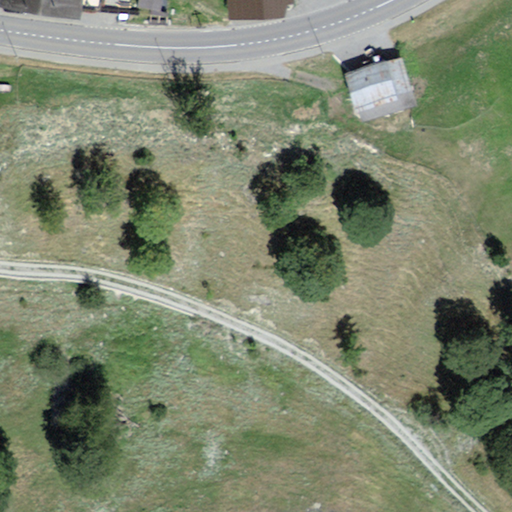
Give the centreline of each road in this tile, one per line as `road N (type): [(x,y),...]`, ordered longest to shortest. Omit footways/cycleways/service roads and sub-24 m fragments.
road 1 (track): [(0,269),(90,272),(141,285),(305,361),(380,413),(481,511)]
road 2 (tertiary): [(0,29),(90,43),(244,42),(391,0)]
